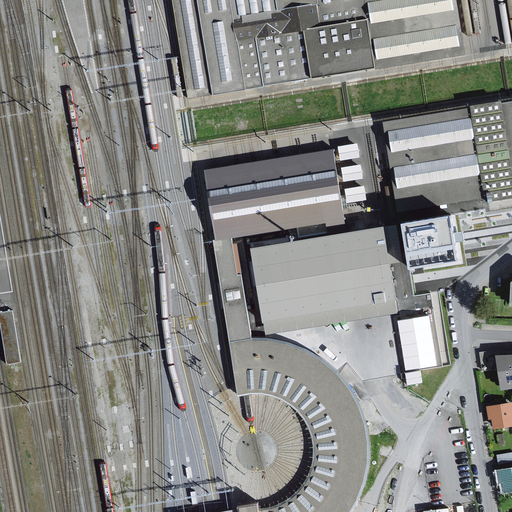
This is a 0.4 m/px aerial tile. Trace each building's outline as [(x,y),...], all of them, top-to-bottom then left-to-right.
[(170,0),(187,100),(202,97),(301,81),(310,79),(310,80),(374,70),(374,71),(386,69),(399,67),(413,65),(426,63),(440,60),(454,58),(464,56),(455,0),(170,0)] [(394,122),(382,124),(396,214),(420,210),(483,200),(483,204),(511,199),(511,102),(500,105),(500,103),(489,104),(479,106),(469,108),(469,109),(460,111),(446,113),(433,115),(420,117),(406,120),(394,122)] [(213,170),(202,172),(214,243),(224,241),(234,239),(241,238),(257,235),(273,233),(326,224),(326,227),(345,224),(332,151),(293,157),(277,160),(262,162),(254,163),(246,165),(238,166),(230,167),(213,170)] [(450,216),(400,224),(408,270),(458,262),(450,216)] [(250,249),(265,335),(397,314),(382,227),(250,249)] [(224,241),(214,243),(230,339),(239,338),(253,336),(243,271),(240,272),(234,239),(224,241)] [(13,310),(0,312),(0,320),(6,364),(21,362),(13,310)] [(430,316),(399,320),(406,370),(437,365),(430,316)] [(352,511),(359,500),(367,480),(371,459),(371,441),(368,420),(362,403),(353,386),(339,370),(325,357),(307,347),(289,339),(268,335),(253,336),(239,338),(230,339),(239,395),(247,393),(257,392),(267,393),(278,395),(287,400),(296,406),(303,413),(309,422),(312,432),(315,442),(315,452),(313,462),(310,472),(305,481),(299,489),(292,495),(283,500),(274,504),(265,506),(261,507),(262,511),(352,511)] [(498,356),(511,355),(511,347),(480,352),(482,372),(500,369),(498,356)] [(511,355),(498,356),(500,369),(503,391),(511,389),(511,355)] [(511,402),(488,407),(490,420),(493,419),(495,430),(511,427),(511,402)] [(511,452),(497,454),(498,464),(511,462),(511,452)] [(511,468),(499,470),(501,484),(504,483),(506,493),(511,491),(511,468)] [(262,511),(261,507),(260,499),(242,502),(239,484),(230,485),(218,487),(211,488),(215,511),(262,511)]
